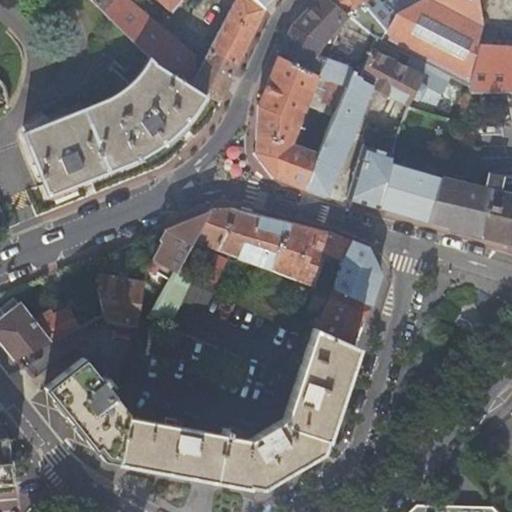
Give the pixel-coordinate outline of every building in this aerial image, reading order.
[(89,0),(148,57),(153,62),(155,65),(158,67),(188,87),(196,73),(194,57),(126,0),(153,0),(169,14),(181,0),(89,0)] [(198,73),(190,88),(204,95),(210,98),(219,103),(263,11),(274,0),(236,0),(204,62),(198,73)] [(339,20),(345,16),(346,15),(327,0),(318,0),(291,28),(292,29),(320,45),(342,23),(339,20)] [(363,29),(377,39),(468,88),(477,48),(482,26),(478,0),(327,0),(346,15),(359,4),(362,7),(369,2),(371,0),(423,0),(395,14),(394,17),(382,6),(376,10),(361,27),(363,29)] [(345,16),(361,27),(376,10),(369,2),(362,7),(359,4),(346,15),(345,16)] [(366,61),(351,56),(343,71),(314,57),(320,45),(292,29),(277,59),(317,76),(328,81),(345,89),(351,76),(357,79),(366,61)] [(372,50),(377,39),(363,29),(351,56),(366,61),(372,50)] [(511,50),(477,48),(468,88),(466,95),(511,94),(511,50)] [(421,78),(372,50),(366,61),(357,79),(356,82),(370,88),(370,90),(395,103),(390,112),(396,114),(404,118),(407,109),(405,108),(421,78)] [(153,62),(148,57),(124,89),(116,96),(23,137),(25,143),(88,116),(116,103),(119,102),(122,100),(125,97),(129,92),(153,62)] [(317,76),(277,59),(257,106),(254,154),(274,179),(302,190),(316,157),(289,145),(307,100),(317,76)] [(88,116),(25,143),(47,198),(49,197),(76,186),(110,172),(139,161),(142,159),(147,157),(153,154),(158,150),(162,147),(166,144),(170,140),(175,136),(179,132),(183,126),(187,122),(191,117),(196,109),(204,95),(190,88),(188,87),(158,67),(155,65),(153,62),(129,92),(125,97),(122,100),(119,102),(116,103),(88,116)] [(356,82),(357,79),(351,76),(345,89),(335,112),(321,146),(316,157),(302,190),(325,198),(370,90),(370,88),(356,82)] [(335,112),(345,89),(328,81),(319,102),(316,101),(315,103),(303,133),(312,137),(310,142),(321,146),(335,112)] [(210,98),(204,95),(196,109),(191,117),(187,122),(183,126),(179,132),(175,136),(170,140),(166,144),(162,147),(158,150),(153,154),(147,157),(142,159),(144,165),(155,159),(167,151),(178,141),(191,128),(199,116),(210,98)] [(368,149),(369,147),(362,145),(351,177),(354,173),(362,147),(368,149)] [(390,164),(392,157),(368,150),(368,149),(362,147),(354,173),(351,177),(352,177),(346,195),(347,196),(349,200),(376,208),(390,164)] [(392,157),(393,154),(369,147),(368,149),(368,150),(392,157)] [(390,164),(376,208),(454,231),(474,237),(506,244),(511,245),(511,194),(498,191),(501,178),(494,176),(486,175),(483,189),(439,179),(439,178),(390,164)] [(352,177),(351,177),(344,199),(349,200),(347,196),(346,195),(352,177)] [(78,192),(76,186),(49,197),(51,203),(78,192)] [(210,214),(191,247),(200,250),(204,246),(237,257),(235,261),(241,264),(244,260),(248,262),(246,267),(248,268),(251,262),(271,269),(313,285),(316,281),(323,260),(329,262),(332,256),(342,260),(353,242),(334,234),(290,223),(236,209),(212,211),(210,214)] [(152,257),(177,271),(179,268),(191,247),(210,214),(165,232),(152,257)] [(367,302),(372,304),(381,277),(374,262),(367,248),(353,242),(342,260),(334,288),(336,289),(367,302)] [(206,269),(196,275),(214,283),(225,259),(212,255),(206,269)] [(108,321),(138,327),(141,310),(145,282),(94,274),(106,316),(108,321)] [(336,289),(317,329),(350,343),(360,319),(367,302),(336,289)] [(6,318),(20,307),(15,301),(1,312),(6,318)] [(70,303),(32,322),(20,307),(6,318),(0,322),(0,340),(15,360),(50,343),(82,328),(70,303)] [(340,399),(357,346),(350,343),(317,329),(315,328),(282,421),(249,441),(126,418),(117,464),(155,471),(259,490),(290,471),(321,452),(340,399)] [(103,455),(117,464),(126,418),(126,413),(83,361),(45,391),(69,422),(89,447),(103,455)] [(0,487),(11,486),(8,440),(0,441),(0,487)]
